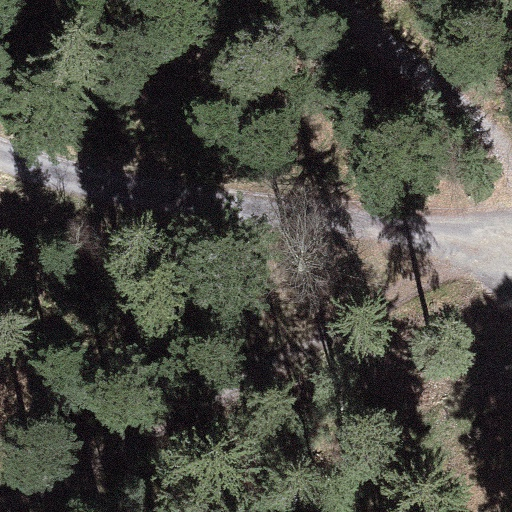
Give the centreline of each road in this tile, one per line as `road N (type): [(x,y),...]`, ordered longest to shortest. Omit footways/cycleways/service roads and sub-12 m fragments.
road 1 (track): [(511,232),(157,202),(0,164)]
road 2 (track): [(332,0),(511,216)]
